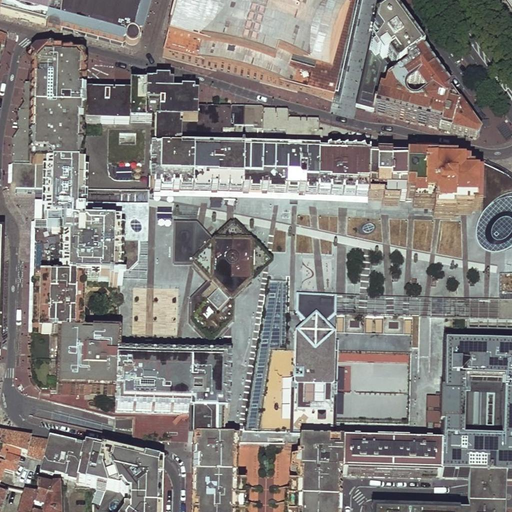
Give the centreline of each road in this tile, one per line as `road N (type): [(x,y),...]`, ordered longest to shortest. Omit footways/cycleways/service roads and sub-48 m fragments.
road 1 (residential): [(9,220),(9,400),(16,415),(30,428),(167,461),(177,480),(175,511)]
road 2 (residential): [(511,150),(493,153),(344,121),(146,63)]
road 3 (primary): [(429,0),(511,114)]
